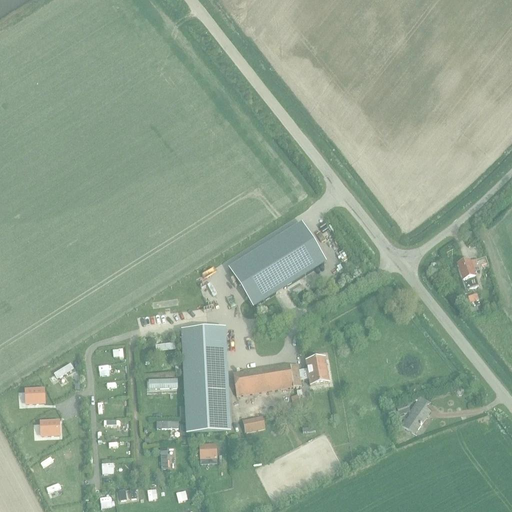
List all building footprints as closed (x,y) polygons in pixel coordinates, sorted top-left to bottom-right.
[(229,271),(253,309),(325,264),(301,226),(229,271)] [(473,274),(479,272),(476,261),(470,263),(469,262),(457,267),(465,292),(478,287),(473,274)] [(467,298),(469,304),(478,301),(476,295),(467,298)] [(180,333),(185,438),(230,436),(225,331),(180,333)] [(310,387),(328,384),(324,360),(306,363),(307,372),(305,373),(306,380),(308,379),(310,387)] [(232,375),(236,398),(301,387),(297,364),(232,375)] [(43,395),(25,390),(20,404),(38,409),(43,395)] [(290,397),(296,420),(302,419),(296,395),(290,397)] [(395,407),(399,417),(409,413),(406,404),(395,407)] [(401,429),(412,437),(429,413),(418,405),(401,429)] [(385,410),(387,418),(396,416),(394,408),(385,410)] [(242,422),(244,434),(264,431),(262,418),(242,422)] [(59,429),(42,424),(37,437),(55,443),(59,429)]
